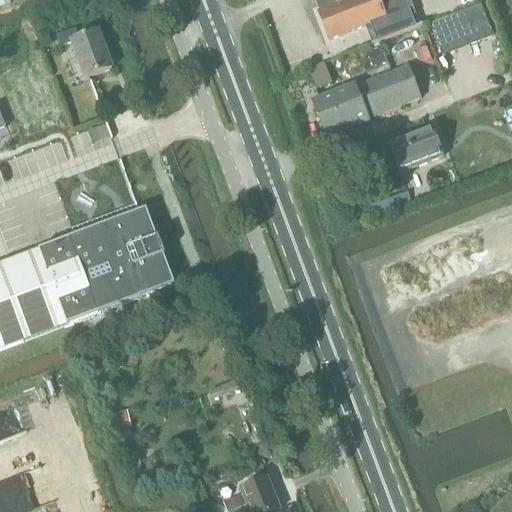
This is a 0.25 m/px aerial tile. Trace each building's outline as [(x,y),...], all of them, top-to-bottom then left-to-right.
[(320,0),(325,12),(318,15),(329,42),(370,26),(377,44),(415,29),(408,9),(412,8),(409,0),(320,0)] [(80,41),(76,31),(58,38),(62,49),(72,45),(85,81),(112,71),(99,35),(80,41)] [(422,101),(409,68),(358,88),(357,86),(313,103),(327,141),(371,124),(370,121),(422,101)] [(398,176),(445,159),(434,129),(387,146),(398,176)] [(0,352),(175,287),(146,212),(0,267),(0,352)] [(277,511),(265,480),(240,490),(243,498),(224,505),(226,511),(277,511)]
